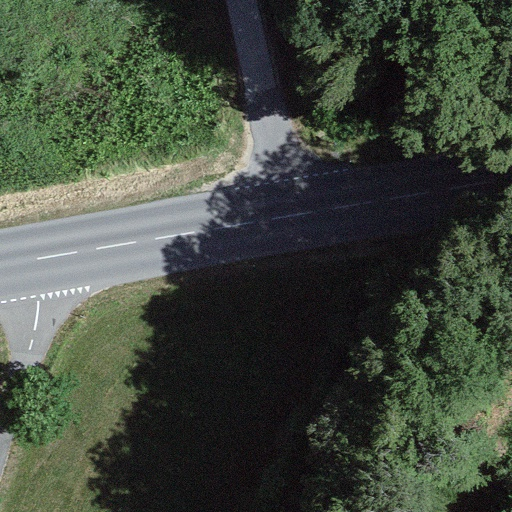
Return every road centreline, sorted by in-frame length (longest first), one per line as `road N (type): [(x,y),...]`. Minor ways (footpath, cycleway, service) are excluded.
road 1 (secondary): [(0,264),(511,175)]
road 2 (track): [(293,212),(242,0)]
road 3 (track): [(56,254),(0,428)]
